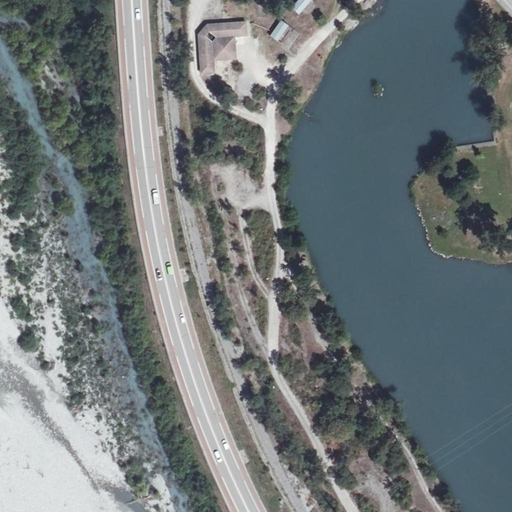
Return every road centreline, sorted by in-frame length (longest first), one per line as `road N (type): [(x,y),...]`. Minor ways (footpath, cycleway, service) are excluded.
road 1 (track): [(188,0),(193,69),(221,97),(261,114),(276,137),(269,193),(285,248),(272,333),(284,380),(321,431),(355,511)]
road 2 (track): [(166,0),(185,195),(204,272),(278,459),(310,511)]
road 3 (trunk): [(133,0),(163,266),(198,392),(249,511)]
